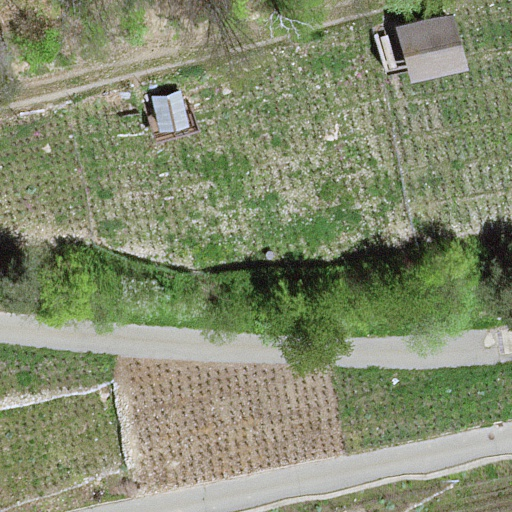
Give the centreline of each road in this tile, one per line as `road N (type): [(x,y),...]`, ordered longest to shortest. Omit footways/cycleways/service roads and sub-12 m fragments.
road 1 (unclassified): [(511,344),(353,352),(0,327)]
road 2 (track): [(0,101),(403,0)]
road 3 (unclassified): [(145,511),(511,438)]
